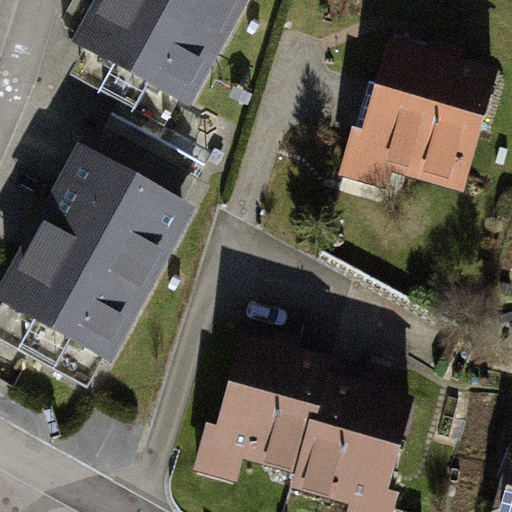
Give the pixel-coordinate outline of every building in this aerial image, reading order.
[(249,0),(101,0),(80,38),(192,101),(249,0)] [(500,72),(391,44),(368,135),(355,132),(344,179),(396,192),(399,179),(469,197),(500,72)] [(208,183),(89,123),(0,297),(0,305),(116,364),(208,183)] [(349,358),(243,331),(220,421),(206,417),(192,476),(239,487),(245,462),(356,497),(352,511),(391,511),(421,394),(345,375),(349,358)] [(511,511),(511,447),(495,511),(511,511)]
